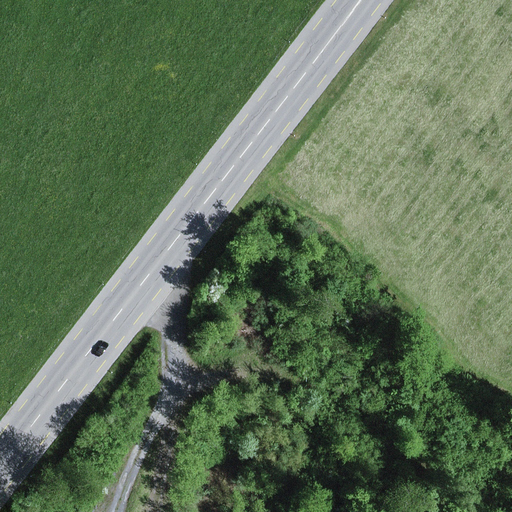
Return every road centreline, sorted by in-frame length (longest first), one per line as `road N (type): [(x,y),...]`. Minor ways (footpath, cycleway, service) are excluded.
road 1 (primary): [(361,0),(0,470)]
road 2 (track): [(160,262),(174,319),(178,399),(163,511)]
road 3 (track): [(280,360),(177,379),(117,511)]
